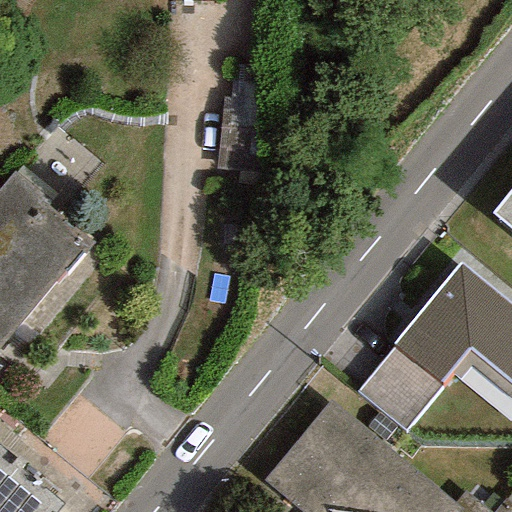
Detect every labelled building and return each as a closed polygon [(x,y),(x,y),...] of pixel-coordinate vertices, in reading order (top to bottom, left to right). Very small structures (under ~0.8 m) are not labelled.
[(43,195),(13,171),(0,187),(0,345),(89,238),(40,198),(43,195)] [(511,190),(492,214),(511,230),(511,190)] [(511,308),(458,265),(391,344),(394,346),(441,384),(450,374),(459,380),(468,368),(511,404),(511,308)] [(441,384),(394,346),(356,392),(403,431),(441,384)] [(330,400),(261,482),(295,511),(457,511),(460,509),(453,504),(330,400)] [(0,450),(0,511),(54,511),(61,504),(0,450)] [(492,511),(465,490),(453,504),(460,509),(457,511),(492,511)]
